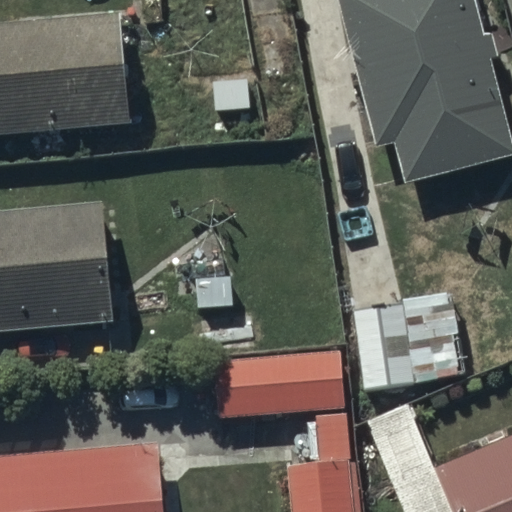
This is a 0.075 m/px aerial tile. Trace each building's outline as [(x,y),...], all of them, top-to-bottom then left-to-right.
[(469,0),(332,0),(368,146),(388,141),(398,181),(511,154),(485,57),(494,55),(488,33),(479,35),(469,0)] [(0,124),(127,114),(118,6),(0,15),(0,124)] [(0,328),(110,319),(101,199),(0,206),(0,328)] [(401,300),(350,306),(360,388),(411,382),(401,300)] [(342,405),(339,348),(211,356),(214,413),(342,405)] [(369,420),(382,448),(392,471),(409,511),(511,511),(511,437),(438,470),(408,403),(369,420)] [(319,466),(289,468),(291,511),(360,511),(357,459),(349,459),(346,416),(316,418),(319,466)] [(161,511),(156,441),(0,453),(0,511),(161,511)]
